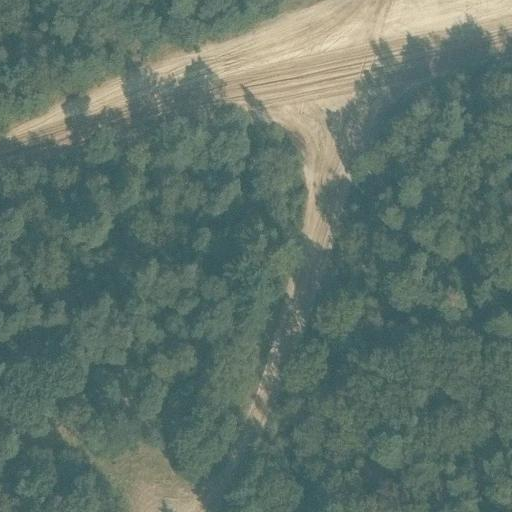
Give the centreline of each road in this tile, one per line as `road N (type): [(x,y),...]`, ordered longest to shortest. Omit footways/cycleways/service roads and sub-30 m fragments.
road 1 (track): [(205,511),(252,446),(387,0)]
road 2 (track): [(0,151),(380,24),(486,0)]
